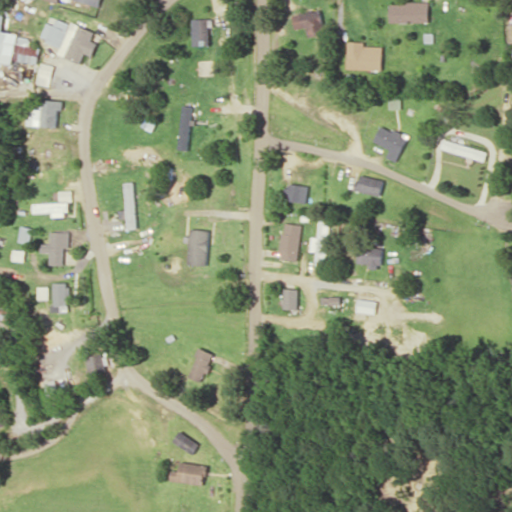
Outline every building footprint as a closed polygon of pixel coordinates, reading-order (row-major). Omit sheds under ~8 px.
[(430,21),(430,1),(390,2),(391,22),(430,21)] [(326,33),(321,8),(294,14),(297,29),(307,26),(309,37),(326,33)] [(82,62),(85,53),(93,56),(98,43),(92,40),(95,30),(58,17),(55,24),(48,22),(43,39),(62,45),(59,54),(82,62)] [(194,45),(211,45),(210,26),(214,26),(214,18),(193,18),(194,45)] [(32,38),(2,32),(0,40),(0,60),(14,64),(15,59),(38,64),(42,47),(31,45),(32,38)] [(384,46),(365,45),(365,41),(349,41),(348,68),(383,70),(384,46)] [(38,82),(50,86),(56,65),(43,62),(38,82)] [(29,103),(28,125),(60,126),(61,100),(44,99),(43,104),(29,103)] [(193,106),(184,104),(178,148),(187,149),(193,106)] [(375,141),(392,149),(388,157),(397,162),(410,137),(383,124),(375,141)] [(488,159),(489,149),(444,140),(442,150),(488,159)] [(386,179),(360,175),(357,191),(383,195),(386,179)] [(128,228),(137,227),(135,181),(126,182),(128,228)] [(287,199),(308,202),(310,185),(289,182),(287,199)] [(36,212),(55,212),(55,216),(69,215),(69,201),(36,202),(36,212)] [(318,264),(329,264),(331,220),(321,220),(321,237),(314,236),(313,250),(319,250),(318,264)] [(281,257),(299,260),(305,225),(287,222),(281,257)] [(188,264),(208,265),(210,229),(191,228),(191,235),(189,235),(188,264)] [(71,231),(52,231),(52,242),(43,242),(43,252),(52,252),(52,264),(65,264),(66,246),(71,247),(71,231)] [(383,247),(360,247),(360,262),(371,263),(371,268),(383,268),(383,247)] [(54,282),(55,311),(71,311),(69,281),(54,282)] [(40,298),(51,298),(50,286),(40,286),(40,298)] [(299,309),(300,288),(285,287),(284,308),(299,309)] [(378,312),(378,299),(360,298),(359,311),(378,312)] [(214,353),(200,347),(187,375),(201,381),(214,353)] [(87,356),(90,372),(107,369),(104,353),(87,356)] [(175,440),(195,453),(201,443),(181,430),(175,440)] [(173,469),(172,480),(206,483),(208,464),(182,461),(181,470),(173,469)]
